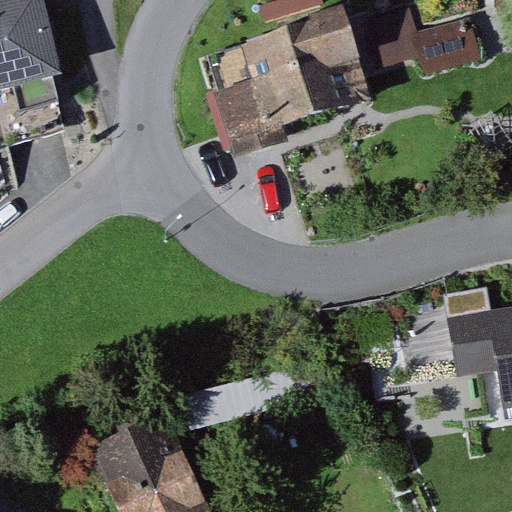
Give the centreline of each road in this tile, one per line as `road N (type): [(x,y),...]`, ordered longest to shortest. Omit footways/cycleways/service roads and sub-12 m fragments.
road 1 (tertiary): [(511,235),(363,272),(271,276),(200,230),(145,162)]
road 2 (residential): [(0,272),(145,162)]
road 3 (tertiary): [(145,162),(142,88),(178,13),(196,0)]
